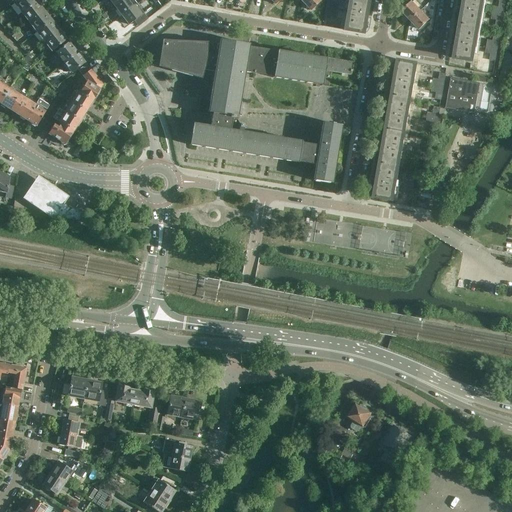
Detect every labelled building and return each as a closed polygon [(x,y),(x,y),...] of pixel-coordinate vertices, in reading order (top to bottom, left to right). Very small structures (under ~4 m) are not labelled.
[(35,0),(18,0),(16,2),(23,11),(21,13),(21,14),(23,12),(36,2),(37,1),(36,1),(35,0)] [(121,0),(114,6),(117,10),(117,12),(119,14),(120,15),(121,16),(134,5),(130,0),(121,0)] [(159,0),(156,3),(160,9),(167,3),(163,0),(159,0)] [(303,0),(302,1),(310,10),(320,1),(318,0),(303,0)] [(362,33),(367,0),(349,0),(344,30),(362,33)] [(464,0),(460,25),(478,28),(483,0),(464,0)] [(326,1),(323,19),(329,20),(330,18),(335,18),(338,5),(333,4),(333,2),(326,1)] [(499,8),(494,7),(492,19),(496,20),(495,27),(501,28),(505,2),(500,1),(499,8)] [(36,2),(23,12),(30,21),(28,23),(30,21),(44,11),(44,10),(43,11),(36,2)] [(411,21),(420,11),(412,2),(402,11),(411,21)] [(134,5),(121,16),(124,20),(124,21),(126,24),(128,24),(128,25),(133,21),(138,26),(148,18),(143,13),(142,14),(138,9),(139,8),(136,4),(134,5)] [(51,20),(44,11),(30,21),(38,31),(35,32),(36,33),(38,31),(51,21),(52,20),(51,20)] [(420,11),(411,21),(419,29),(429,20),(420,11)] [(51,21),(38,31),(45,40),(43,42),(45,40),(59,30),(59,29),(58,30),(51,21)] [(472,62),(478,28),(460,25),(454,59),(472,62)] [(59,30),(45,40),(53,50),(50,52),(51,52),(67,39),(66,39),(59,30)] [(495,61),(496,58),(499,36),(494,35),(493,41),(488,41),(486,53),(491,54),(490,60),(495,61)] [(237,117),(238,109),(239,104),(239,103),(244,72),(252,74),(254,74),(254,72),(273,75),(272,78),(322,86),(322,84),(328,85),(330,72),(334,72),(334,73),(349,75),(349,72),(351,72),(351,71),(350,70),(351,63),(332,59),(331,62),(326,61),(326,58),(326,60),(276,52),(276,53),(256,49),(256,51),(248,50),(249,45),(220,40),(217,58),(211,57),(207,56),(207,43),(162,41),(158,67),(201,79),(205,66),(215,68),(210,101),(207,101),(206,110),(208,110),(208,113),(212,114),(210,127),(192,124),(189,145),(297,163),(298,163),(298,162),(301,163),(315,165),(312,181),(331,184),(341,126),(322,123),(318,146),(301,143),(302,143),(230,131),(230,130),(232,119),(237,120),(237,118),(237,117)] [(69,43),(55,54),(61,61),(76,49),(74,46),(72,47),(69,43)] [(29,46),(24,49),(28,54),(32,50),(29,46)] [(66,67),(81,55),(76,49),(61,61),(66,67)] [(71,73),(84,62),(81,59),(83,57),(81,55),(66,67),(71,73)] [(11,63),(14,58),(11,56),(8,62),(5,67),(8,69),(12,63),(11,63)] [(26,61),(23,68),(27,71),(31,63),(26,61)] [(393,96),(411,99),(417,65),(399,62),(393,96)] [(77,92),(93,102),(96,97),(95,96),(102,85),(90,70),(82,76),(86,82),(79,93),(77,92)] [(441,100),(445,75),(440,74),(439,80),(433,79),(431,92),(436,93),(435,99),(441,100)] [(480,84),(472,82),(451,79),(446,104),(467,107),(467,112),(474,114),(480,84)] [(0,103),(10,88),(0,81),(0,103)] [(58,95),(67,87),(63,83),(53,91),(58,95)] [(26,98),(10,88),(0,103),(0,104),(0,105),(4,108),(5,107),(15,114),(26,98)] [(85,111),(86,111),(88,107),(90,107),(93,102),(77,92),(71,102),(85,111)] [(405,133),(411,99),(393,96),(387,130),(405,133)] [(36,104),(26,98),(15,114),(20,117),(19,118),(23,121),(24,119),(25,120),(36,104)] [(38,99),(36,104),(25,120),(30,123),(29,124),(34,127),(34,126),(36,127),(46,110),(49,106),(38,99)] [(71,102),(65,112),(80,122),(83,117),(82,116),(85,111),(71,102)] [(435,134),(439,109),(434,108),(433,114),(428,113),(425,126),(431,126),(429,133),(435,134)] [(60,123),(73,131),(76,126),(77,127),(80,122),(65,112),(61,118),(55,114),(53,119),(58,122),(60,123)] [(43,131),(48,122),(43,119),(37,128),(43,131)] [(48,122),(43,131),(60,142),(60,144),(63,146),(66,145),(68,142),(67,141),(73,131),(60,123),(57,128),(48,122)] [(399,165),(405,133),(387,130),(381,162),(399,165)] [(429,168),(433,143),(428,142),(427,148),(422,147),(419,160),(425,161),(423,167),(429,168)] [(399,165),(381,162),(375,198),(393,201),(399,165)] [(13,186),(7,185),(9,178),(0,172),(0,192),(6,194),(5,198),(11,199),(13,186)] [(411,198),(415,173),(410,172),(409,179),(404,178),(401,190),(407,191),(405,197),(411,198)] [(68,196),(67,195),(39,178),(35,185),(25,200),(53,218),(68,196)] [(436,182),(421,180),(416,207),(429,209),(431,195),(434,195),(436,182)] [(55,216),(59,219),(78,220),(82,215),(68,206),(69,206),(68,205),(67,206),(63,203),(55,215),(54,215),(54,216),(55,217),(55,216)] [(16,366),(0,363),(0,375),(1,373),(7,374),(7,373),(14,374),(15,374),(16,366)] [(14,376),(12,389),(20,391),(21,391),(26,368),(16,366),(15,374),(14,374),(14,376)] [(82,399),(86,380),(71,377),(67,396),(82,399)] [(86,380),(82,399),(97,402),(100,382),(86,380)] [(132,405),(135,391),(128,389),(128,388),(117,386),(115,401),(132,405)] [(4,387),(4,388),(3,396),(18,399),(20,391),(12,389),(4,387)] [(150,408),(150,407),(153,392),(142,390),(142,392),(135,391),(132,405),(150,408)] [(1,404),(17,407),(18,399),(3,396),(1,404)] [(181,418),(185,398),(170,396),(166,415),(181,418)] [(185,398),(181,418),(196,421),(200,401),(185,398)] [(110,421),(114,400),(107,399),(103,420),(110,421)] [(17,407),(1,404),(0,403),(0,411),(15,415),(17,407)] [(356,404),(352,411),(350,412),(348,414),(349,416),(348,417),(355,422),(352,427),(352,428),(357,431),(359,430),(362,426),(365,428),(370,421),(368,419),(371,414),(366,411),(367,410),(362,406),(361,407),(356,404)] [(103,420),(105,406),(99,405),(96,419),(103,420)] [(66,413),(80,416),(81,410),(67,407),(66,413)] [(148,420),(147,427),(154,429),(156,421),(158,409),(152,408),(150,407),(150,408),(148,420)] [(0,419),(14,422),(15,415),(0,411),(0,419)] [(162,431),(164,418),(158,416),(155,430),(162,431)] [(0,419),(0,429),(13,431),(14,422),(0,419)] [(60,433),(77,436),(79,423),(63,420),(60,433)] [(103,426),(112,430),(114,426),(105,422),(103,426)] [(411,437),(394,426),(390,432),(383,442),(384,443),(384,444),(386,447),(389,447),(389,446),(401,453),(405,446),(406,446),(408,444),(408,442),(408,441),(411,437)] [(192,431),(178,428),(177,435),(191,438),(192,431)] [(0,436),(11,439),(12,432),(13,431),(0,429),(0,436)] [(117,437),(129,439),(130,431),(118,429),(117,437)] [(60,433),(58,445),(80,450),(83,438),(77,436),(60,433)] [(11,441),(0,439),(0,459),(2,461),(10,450),(11,441)] [(166,455),(171,457),(189,460),(191,447),(185,446),(185,445),(178,444),(178,445),(174,444),(174,442),(164,440),(161,454),(166,455)] [(341,454),(350,460),(356,450),(350,446),(349,448),(347,446),(341,454)] [(65,449),(64,455),(77,459),(79,453),(65,449)] [(136,461),(124,453),(120,459),(132,467),(136,461)] [(189,460),(171,457),(169,469),(187,473),(189,460)] [(50,474),(64,484),(69,477),(71,478),(74,473),(81,478),(84,473),(88,467),(77,463),(75,467),(73,465),(69,470),(58,463),(56,465),(54,464),(49,471),(51,472),(50,474)] [(64,484),(50,474),(42,486),(44,487),(43,488),(48,492),(49,491),(57,495),(64,484)] [(102,485),(115,494),(119,488),(106,480),(102,485)] [(150,492),(167,503),(175,492),(158,481),(150,492)] [(115,494),(102,485),(98,491),(111,500),(115,494)] [(161,511),(167,503),(150,492),(143,503),(156,511),(161,511)] [(33,501),(26,511),(27,511),(51,511),(53,510),(47,507),(46,509),(33,501)]
